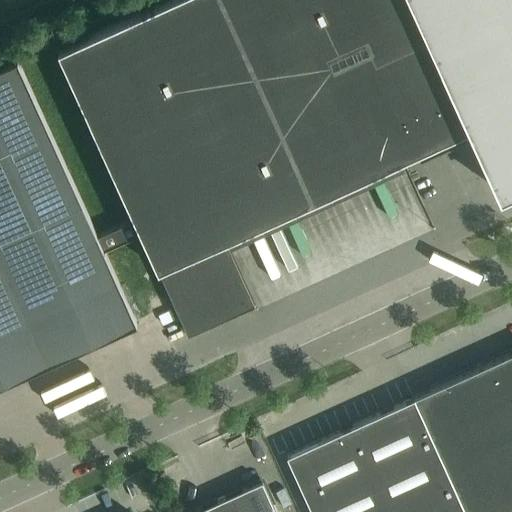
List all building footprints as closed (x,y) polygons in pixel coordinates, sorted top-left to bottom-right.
[(511,0),(164,0),(58,49),(135,218),(141,232),(157,268),(158,268),(188,333),(254,303),(224,238),(416,150),(420,157),(434,151),(473,133),(499,190),(511,184),(511,0)] [(0,383),(137,322),(104,249),(98,235),(18,58),(0,66),(0,383)] [(135,218),(98,235),(104,249),(141,232),(135,218)] [(312,511),(499,511),(511,506),(511,351),(286,455),(312,511)] [(191,511),(277,511),(263,479),(191,511)]
